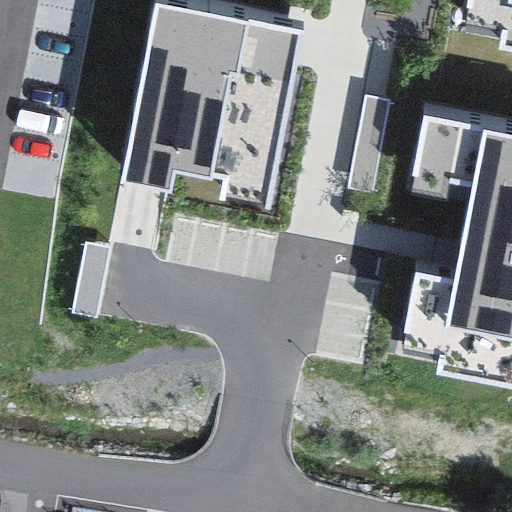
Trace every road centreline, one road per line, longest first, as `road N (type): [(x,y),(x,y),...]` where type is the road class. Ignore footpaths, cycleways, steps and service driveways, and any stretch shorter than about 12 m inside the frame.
road 1 (residential): [(30,470),(237,505)]
road 2 (residential): [(299,240),(257,399)]
